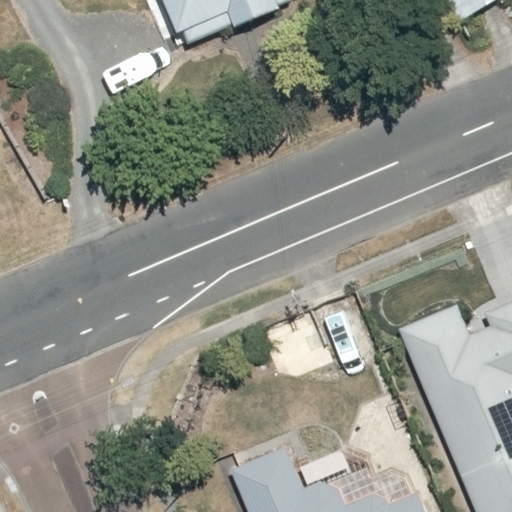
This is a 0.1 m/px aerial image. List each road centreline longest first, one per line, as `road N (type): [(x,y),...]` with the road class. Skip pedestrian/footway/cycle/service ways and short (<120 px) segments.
road 1 (tertiary): [(12,327),(511,117)]
road 2 (residential): [(88,511),(12,327)]
